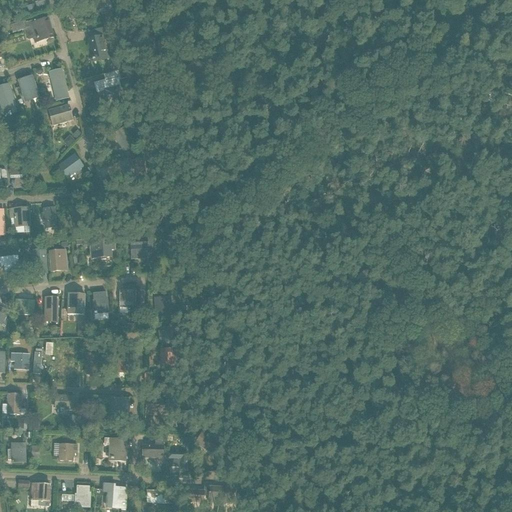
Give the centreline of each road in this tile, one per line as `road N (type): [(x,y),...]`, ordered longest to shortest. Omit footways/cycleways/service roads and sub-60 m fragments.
road 1 (track): [(112,0),(261,511)]
road 2 (track): [(494,0),(183,253)]
road 3 (track): [(420,57),(444,90),(511,408)]
road 4 (residential): [(0,292),(140,279),(137,393)]
road 5 (residential): [(0,201),(104,191),(65,54)]
road 6 (residential): [(137,393),(0,387)]
road 7 (residential): [(133,479),(0,474)]
